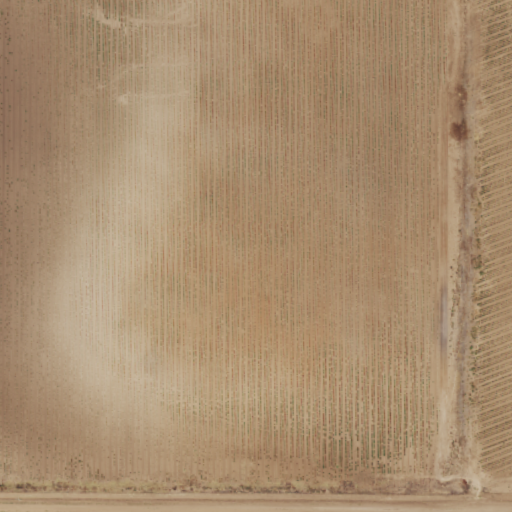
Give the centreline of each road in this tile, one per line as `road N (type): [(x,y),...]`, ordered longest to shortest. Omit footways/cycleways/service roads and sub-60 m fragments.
road 1 (residential): [(511,509),(0,506)]
road 2 (residential): [(424,0),(418,509)]
